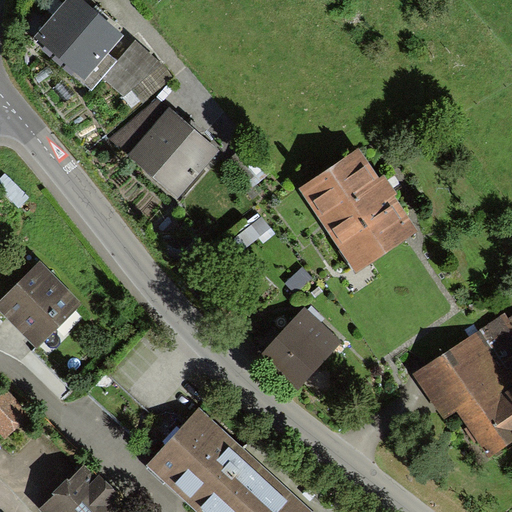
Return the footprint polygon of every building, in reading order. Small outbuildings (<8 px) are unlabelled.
[(74,0),(36,43),(92,91),(116,64),(108,58),(122,42),(74,0)] [(110,140),(180,202),(218,154),(156,101),(110,140)] [(358,155),(301,194),(356,274),(413,235),(358,155)] [(237,243),(250,259),(279,235),(266,219),(237,243)] [(40,268),(0,303),(0,307),(32,343),(74,306),(40,268)] [(343,344),(305,311),(260,363),(298,396),(343,344)] [(483,334),(416,379),(444,422),(455,415),(488,464),(511,448),(511,323),(509,325),(504,318),(482,332),(483,334)] [(0,400),(0,438),(5,443),(30,420),(7,394),(0,400)] [(305,511),(195,410),(144,470),(188,511),(305,511)] [(85,467),(40,511),(120,511),(115,507),(120,502),(85,467)]
